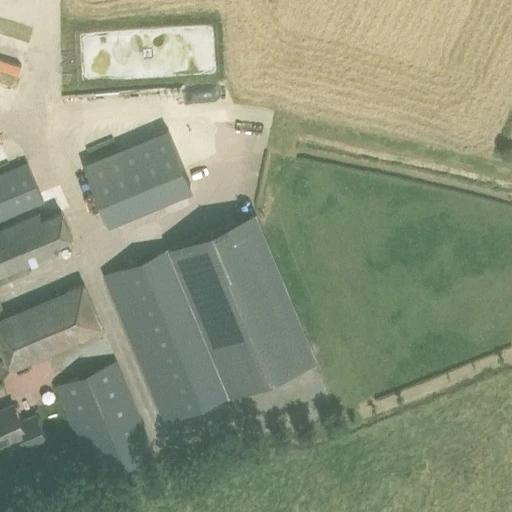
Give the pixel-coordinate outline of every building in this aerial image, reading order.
[(39,157),(26,162),(0,173),(0,219),(55,196),(39,157)] [(178,243),(104,274),(165,420),(239,389),(317,358),(256,210),(178,243)] [(40,212),(0,228),(0,274),(56,251),(53,245),(72,237),(61,211),(42,219),(40,212)] [(83,283),(0,317),(0,342),(11,370),(103,331),(83,283)] [(116,360),(56,385),(95,478),(154,454),(116,360)] [(34,414),(21,420),(13,404),(0,409),(0,444),(21,436),(27,448),(46,440),(34,414)]
